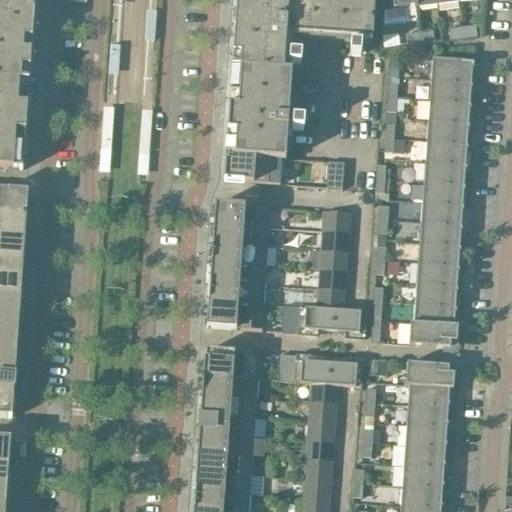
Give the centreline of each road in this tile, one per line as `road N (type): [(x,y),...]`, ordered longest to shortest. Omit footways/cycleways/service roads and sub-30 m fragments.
road 1 (residential): [(126,511),(145,213),(156,169),(169,0)]
road 2 (residential): [(98,0),(71,511)]
road 3 (residential): [(510,378),(498,351),(511,155)]
road 4 (residential): [(488,511),(495,396),(510,378)]
